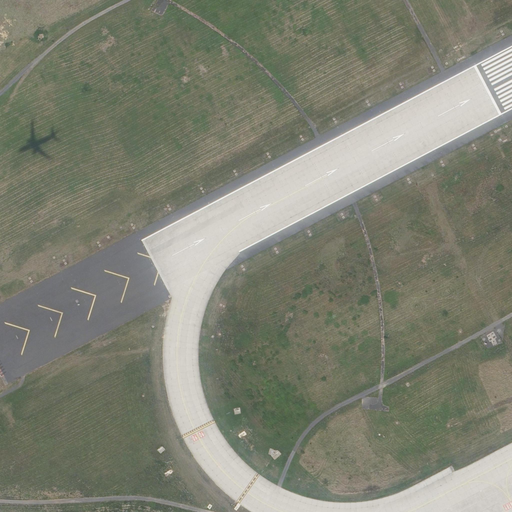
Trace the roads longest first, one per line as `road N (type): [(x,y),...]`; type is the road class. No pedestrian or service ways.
road 1 (track): [(264,511),(319,418),(511,314)]
road 2 (track): [(0,501),(146,498),(204,511)]
road 3 (track): [(0,92),(87,21),(126,0)]
